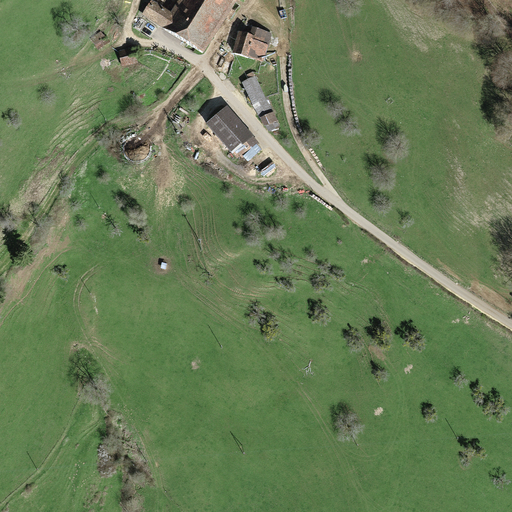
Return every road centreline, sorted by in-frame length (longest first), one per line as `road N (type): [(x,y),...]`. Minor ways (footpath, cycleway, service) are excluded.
road 1 (unclassified): [(511,325),(307,178),(202,66),(159,39),(126,38)]
road 2 (track): [(249,0),(157,116),(98,140),(0,248)]
road 3 (track): [(345,208),(292,127),(283,40),(255,0)]
road 4 (track): [(223,90),(198,125),(200,140),(229,161),(288,161)]
road 5 (track): [(126,38),(46,79),(9,85)]
